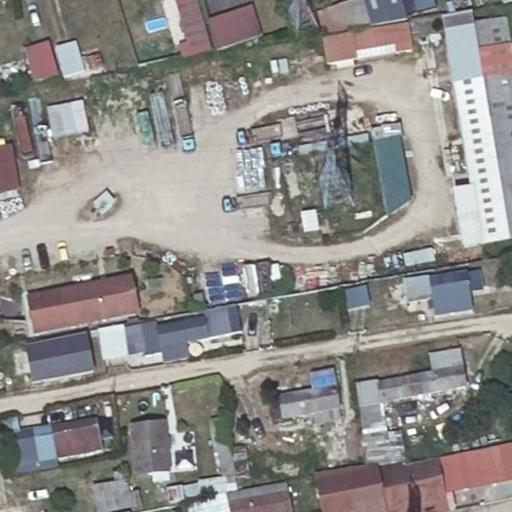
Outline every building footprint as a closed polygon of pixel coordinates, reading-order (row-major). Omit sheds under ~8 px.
[(359,0),(342,5),(350,29),(375,24),(367,0),(359,0)] [(367,0),(375,24),(402,20),(410,19),(404,0),(367,0)] [(413,0),(417,16),(438,11),(435,0),(413,0)] [(171,16),(183,57),(191,56),(212,48),(199,7),(171,16)] [(255,7),(211,19),(220,48),(264,35),(255,7)] [(511,107),(496,15),(439,26),(474,239),(511,233),(511,107)] [(350,29),(318,34),(323,55),(347,52),(346,46),(388,39),(389,44),(406,41),(402,20),(375,24),(350,29)] [(58,47),(67,75),(81,71),(72,43),(58,47)] [(48,45),(30,50),(39,77),(57,71),(48,45)] [(405,140),(377,143),(384,213),(412,210),(405,140)] [(13,146),(0,148),(0,196),(22,192),(13,146)] [(410,283),(412,297),(434,293),(435,300),(441,299),(442,307),(471,303),(469,294),(473,293),(469,274),(410,283)] [(133,285),(31,304),(38,337),(139,318),(133,285)] [(236,339),(231,310),(211,313),(212,321),(164,329),(168,351),(236,339)] [(104,332),(107,352),(125,349),(121,329),(104,332)] [(34,352),(39,380),(98,372),(93,350),(77,352),(75,344),(34,352)] [(363,387),(372,436),(393,433),(388,404),(472,388),(466,352),(435,358),(438,377),(384,386),(384,383),(363,387)] [(273,403),(278,425),(321,416),(322,426),(335,424),(333,414),(347,412),(343,391),(273,403)] [(54,432),(60,463),(105,455),(99,424),(54,432)] [(137,434),(144,482),(178,476),(170,428),(137,434)] [(511,439),(473,446),(476,466),(490,463),(492,472),(511,469),(510,459),(511,458),(511,439)] [(327,444),(330,461),(355,456),(352,440),(327,444)] [(357,509),(371,507),(370,497),(366,476),(363,463),(324,470),(328,495),(354,491),(357,509)] [(366,476),(370,497),(388,494),(384,473),(366,476)] [(229,492),(232,511),(233,511),(293,502),(289,481),(229,492)] [(129,483),(93,491),(98,511),(124,511),(136,509),(129,483)]
